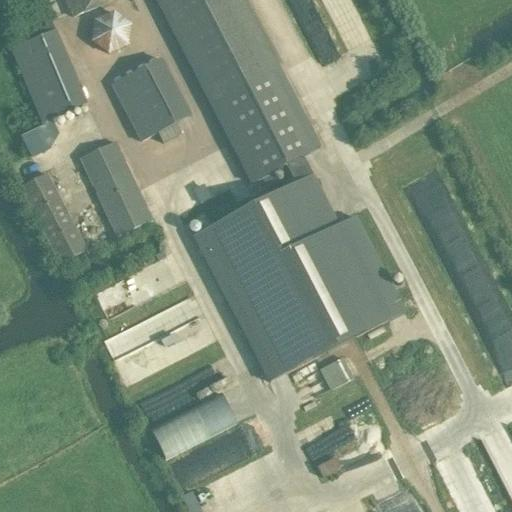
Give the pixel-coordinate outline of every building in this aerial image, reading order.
[(63,0),(71,18),(113,0),(63,0)] [(281,71),(243,0),(154,0),(210,108),(212,107),(252,184),(260,180),(271,175),(286,167),(302,158),(319,150),(279,72),(281,71)] [(95,22),(93,42),(109,55),(129,47),(131,26),(115,13),(95,22)] [(42,124),(86,106),(55,32),(11,51),(42,124)] [(144,69),(112,86),(141,143),(173,126),(144,69)] [(117,238),(151,222),(115,144),(80,160),(117,238)] [(338,227),(302,158),(286,167),(295,186),(194,237),(269,383),(404,314),(355,219),(338,227)] [(61,264),(86,251),(46,175),(21,189),(61,264)] [(271,175),(260,180),(266,190),(276,185),(271,175)] [(202,185),(191,191),(199,205),(209,200),(202,185)] [(334,460),(317,468),(323,479),(340,470),(334,460)]
